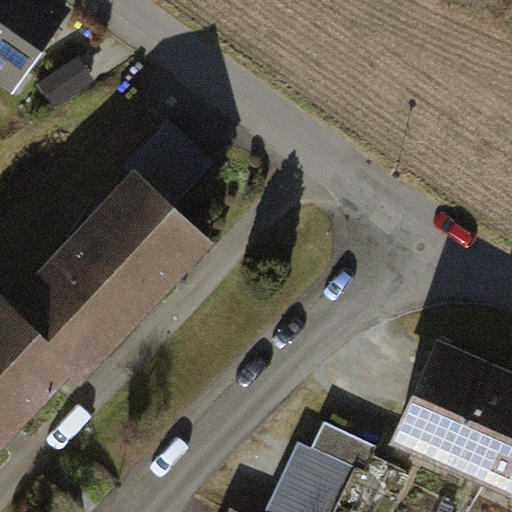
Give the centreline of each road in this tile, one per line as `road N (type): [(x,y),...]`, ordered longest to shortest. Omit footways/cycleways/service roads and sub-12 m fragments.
road 1 (residential): [(114,0),(291,124),(413,237)]
road 2 (residential): [(413,237),(151,511)]
